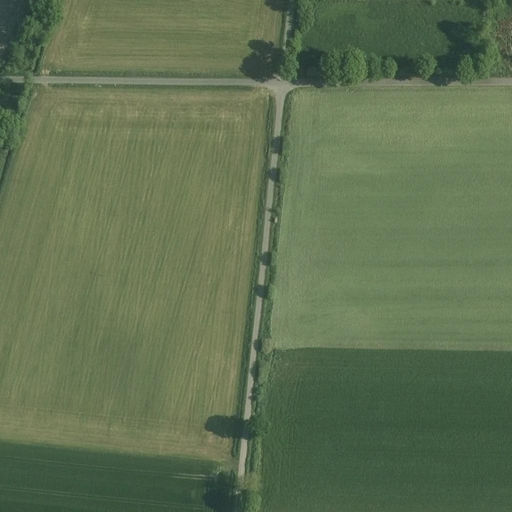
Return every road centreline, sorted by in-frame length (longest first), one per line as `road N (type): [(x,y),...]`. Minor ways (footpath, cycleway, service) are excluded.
road 1 (unclassified): [(237,511),(283,83)]
road 2 (unclassified): [(0,80),(283,83)]
road 3 (unclassified): [(511,79),(283,83)]
